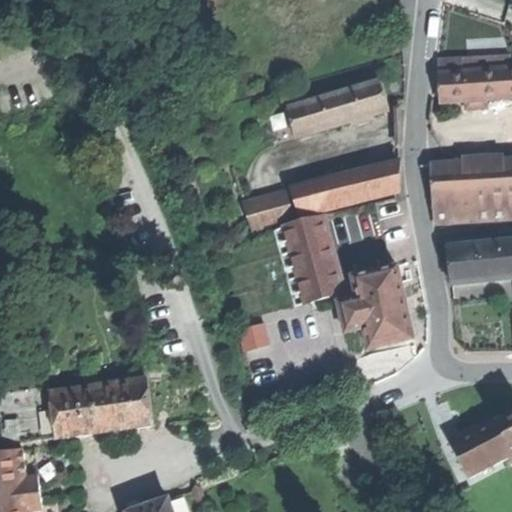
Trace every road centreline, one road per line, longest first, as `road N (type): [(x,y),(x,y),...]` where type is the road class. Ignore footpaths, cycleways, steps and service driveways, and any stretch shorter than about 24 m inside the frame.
road 1 (residential): [(429,0),(416,193),(447,357)]
road 2 (residential): [(138,466),(315,420),(356,400)]
road 3 (residential): [(356,400),(405,511)]
